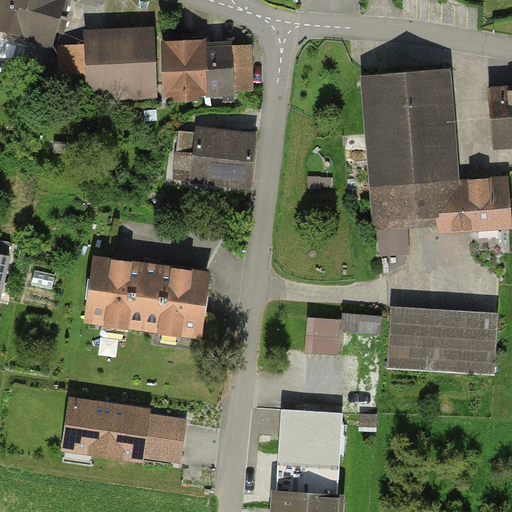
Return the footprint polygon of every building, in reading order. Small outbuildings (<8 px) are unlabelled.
[(67,0),(0,0),(0,33),(53,49),(67,0)] [(152,30),(81,33),(84,102),(155,99),(153,46),(152,30)] [(252,40),(153,46),(155,99),(255,94),(252,40)] [(368,234),(427,230),(455,183),(447,67),(357,73),(368,234)] [(511,90),(486,93),(491,148),(511,146),(511,90)] [(256,138),(192,128),(183,185),(247,195),(256,138)] [(455,183),(427,230),(428,239),(511,234),(508,180),(455,183)] [(209,278),(97,262),(89,322),(200,338),(209,278)] [(498,318),(387,314),(385,373),(496,377),(498,318)] [(380,320),(339,317),(338,323),(337,335),(378,338),(380,320)] [(337,335),(338,323),(305,319),(301,355),(334,358),(337,335)] [(150,412),(73,401),(66,450),(142,461),(143,457),(178,462),(184,423),(149,418),(150,412)] [(342,415),(278,408),(268,493),(332,500),(342,415)] [(331,511),(332,500),(268,493),(266,511),(331,511)]
